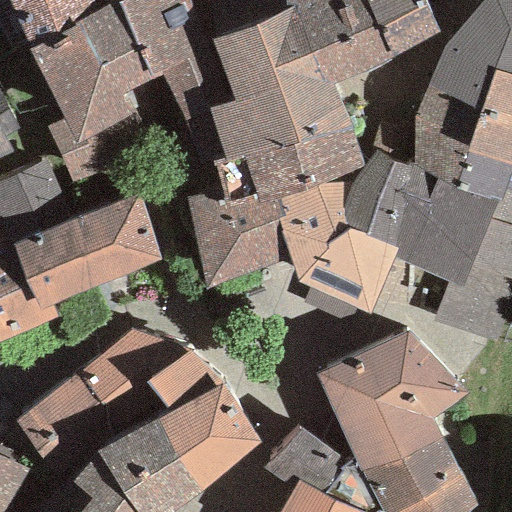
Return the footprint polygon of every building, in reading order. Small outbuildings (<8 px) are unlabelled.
[(120,93),(150,81),(116,3),(106,6),(103,0),(8,0),(61,118),(46,124),(74,185),(151,152),(120,93)] [(216,80),(186,0),(120,0),(121,1),(116,3),(150,81),(161,75),(197,159),(215,151),(194,88),(216,80)] [(208,0),(216,37),(289,14),(284,0),(208,0)] [(284,0),(289,14),(294,12),(326,86),(335,85),(389,60),(364,0),(284,0)] [(423,0),(364,0),(389,60),(438,33),(423,0)] [(511,0),(481,0),(444,46),(492,70),(511,75),(511,0)] [(216,37),(211,39),(233,101),(210,109),(226,157),(228,164),(243,158),(349,126),(335,85),(326,86),(294,12),(289,14),(216,37)] [(481,113),(492,70),(444,46),(425,86),(481,113)] [(481,113),(425,86),(412,118),(411,168),(497,205),(492,219),(511,226),(511,75),(492,70),(481,113)] [(0,158),(11,153),(2,136),(16,129),(0,94),(0,158)] [(349,126),(243,158),(246,167),(257,203),(278,198),(324,182),(362,166),(352,131),(349,126)] [(402,165),(373,150),(362,166),(351,184),(342,206),(346,231),(397,251),(394,259),(399,261),(447,281),(463,287),(492,219),(497,205),(411,168),(402,165)] [(221,191),(186,197),(205,291),(279,263),(275,221),(278,219),(285,217),(278,198),(257,203),(246,167),(243,158),(228,164),(226,157),(211,161),(216,178),(221,191)] [(70,219),(44,159),(0,180),(0,228),(6,244),(11,242),(70,219)] [(324,182),(278,198),(285,217),(278,219),(296,282),(310,289),(355,309),(369,316),(394,259),(397,251),(346,231),(342,206),(342,182),(324,182)] [(70,219),(11,242),(37,309),(51,303),(163,261),(138,193),(70,219)] [(511,313),(511,226),(492,219),(463,287),(447,281),(433,320),(501,340),(511,313)] [(0,342),(57,317),(51,303),(37,309),(11,242),(6,244),(0,246),(0,342)] [(348,325),(355,309),(310,289),(302,303),(348,325)] [(130,329),(75,374),(123,437),(156,419),(222,385),(187,352),(130,329)] [(468,397),(405,331),(315,374),(361,473),(442,439),(432,417),(468,397)] [(123,437),(75,374),(14,422),(37,455),(61,489),(69,481),(97,452),(123,437)] [(222,385),(156,419),(200,492),(260,443),(222,385)] [(14,422),(0,401),(0,511),(4,511),(37,455),(14,422)] [(172,511),(200,492),(156,419),(123,437),(97,452),(69,481),(89,497),(76,511),(172,511)] [(349,463),(296,428),(261,468),(293,490),(297,482),(355,511),(357,511),(375,511),(377,511),(349,463)] [(442,439),(361,473),(381,511),(468,511),(478,507),(442,439)] [(357,511),(355,511),(297,482),(293,490),(280,511),(377,511),(375,511),(357,511)]
